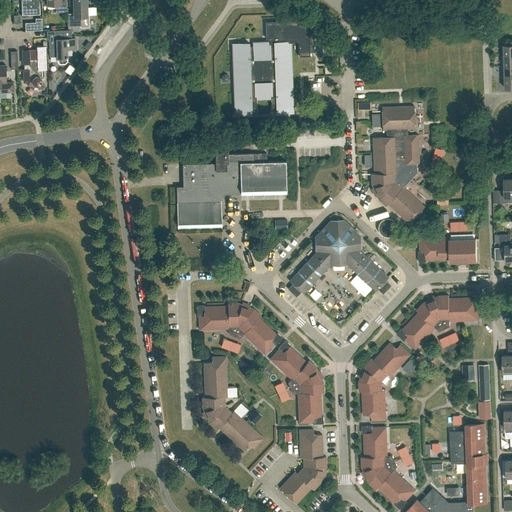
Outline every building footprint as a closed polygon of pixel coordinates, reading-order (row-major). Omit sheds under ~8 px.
[(21,0),(22,15),(40,14),(39,0),(21,0)] [(66,0),(47,0),(47,4),(55,4),(56,12),(66,12),(66,0)] [(67,13),(67,26),(80,25),(80,27),(89,27),(89,14),(87,14),(86,0),(73,0),(74,13),(67,13)] [(25,23),(26,31),(42,30),(41,18),(35,19),(35,22),(25,23)] [(276,113),(293,112),(292,112),(292,97),(292,96),(291,81),(292,81),(291,73),(290,58),(291,58),(291,57),(290,57),(290,42),(298,42),(299,56),(310,56),(309,44),(311,44),(311,37),(314,37),(313,23),(298,24),(298,23),(298,21),(290,21),(288,21),(276,21),(276,22),(274,22),(266,22),(266,24),(266,38),(268,38),(269,42),(254,43),(254,42),(253,42),(253,46),(249,46),(249,43),(232,44),(233,44),(234,59),(233,59),(233,60),(234,60),(234,75),(234,83),(235,83),(235,98),(234,98),(234,99),(235,99),(236,114),(235,114),(252,114),(252,110),(256,110),(256,98),(271,97),(271,109),(276,109),(276,113)] [(49,57),(57,56),(57,61),(60,63),(65,63),(67,61),(67,49),(76,48),(75,38),(71,38),(71,30),(56,30),(56,39),(54,39),(54,44),(49,44),(49,57)] [(42,89),(45,86),(41,83),(42,81),(42,78),(44,78),(43,69),(46,69),(45,47),(47,47),(46,41),(43,41),(43,47),(37,47),(37,50),(22,50),(23,64),(26,63),(27,69),(23,70),(23,82),(29,82),(29,87),(33,90),(37,91),(42,89)] [(502,55),(502,67),(511,66),(511,54),(504,55),(502,55)] [(0,92),(14,92),(13,82),(6,82),(6,65),(0,65),(0,92)] [(511,66),(502,67),(502,78),(505,78),(511,77),(511,66)] [(409,223),(424,207),(403,186),(416,172),(416,163),(419,163),(418,135),(408,135),(407,129),(415,129),(414,106),(382,107),(382,130),(386,130),(386,137),(373,137),(374,173),(371,173),(371,183),(378,199),(386,206),(388,203),(409,223)] [(368,124),(377,124),(377,115),(368,114),(368,124)] [(430,144),(427,160),(436,162),(439,145),(430,144)] [(241,194),(286,192),(286,161),(267,161),(266,153),(253,153),(228,154),(228,152),(221,152),(220,152),(219,152),(218,153),(217,153),(217,154),(216,154),(216,155),(216,156),(215,156),(215,157),(215,158),(215,163),(192,164),(182,164),(183,186),(176,186),(177,230),(222,229),(221,194),(230,194),(241,194)] [(509,202),(509,197),(511,197),(511,178),(504,179),(504,190),(493,190),(494,203),(509,202)] [(436,197),(436,205),(448,205),(448,197),(436,197)] [(383,234),(394,223),(383,212),(372,223),(383,234)] [(448,221),(448,213),(440,214),(440,222),(441,222),(448,221)] [(287,220),(275,220),(275,228),(287,228),(287,220)] [(293,283),(301,291),(303,293),(314,281),(314,279),(316,275),(317,272),(319,270),(328,260),(333,264),(344,264),(348,259),(358,268),(360,271),(362,274),(363,278),(364,280),(376,290),(377,288),(385,280),(388,277),(358,249),(359,248),(359,236),(343,221),(331,221),(316,237),(316,249),(318,250),(289,280),(293,283)] [(511,244),(511,234),(499,234),(499,243),(499,247),(505,247),(506,260),(511,259),(511,244)] [(450,259),(450,262),(477,261),(476,238),(450,239),(450,236),(420,237),(420,251),(418,251),(419,262),(427,261),(427,260),(450,259)] [(385,280),(377,288),(383,293),(390,285),(385,280)] [(288,289),(296,296),(301,291),(293,283),(288,289)] [(435,327),(439,331),(450,326),(450,321),(479,320),(479,306),(480,306),(480,295),(472,296),(472,297),(449,298),(449,295),(439,295),(423,303),(417,310),(419,312),(403,329),(402,328),(397,333),(404,341),(405,339),(409,343),(415,348),(415,349),(435,327)] [(229,334),(240,338),(243,334),(265,354),(274,344),(275,345),(282,337),(277,332),(276,333),(259,317),(261,315),(254,309),(237,302),(227,303),(228,306),(204,307),(204,305),(197,305),(197,316),(199,316),(199,329),(228,328),(229,334)] [(452,328),(436,335),(439,343),(456,336),(452,328)] [(217,343),(234,349),(237,341),(220,335),(217,343)] [(321,415),(320,392),(323,392),(323,382),(316,367),(309,360),(307,362),(290,346),(291,345),(285,340),(278,348),(279,349),(270,359),(291,379),(287,383),(292,393),(298,393),(299,422),(312,422),(312,424),(323,423),(323,415),(321,415)] [(363,415),(372,414),(372,420),(386,419),(385,390),(382,390),(382,380),(388,374),(390,376),(411,354),(410,354),(400,344),(396,348),(390,342),(374,360),(372,358),(365,365),(359,381),(359,391),(362,391),(363,415)] [(511,354),(502,355),(503,372),(511,371),(511,354)] [(227,397),(226,356),(212,357),(212,362),(203,362),(205,392),(205,397),(202,397),(202,407),(205,413),(207,417),(209,423),(216,429),(219,427),(222,431),(244,451),(250,445),(254,448),(263,438),(234,410),(231,412),(225,406),(224,397),(227,397)] [(411,358),(403,367),(409,373),(417,364),(411,358)] [(481,365),(481,381),(489,380),(489,364),(481,365)] [(474,377),(474,365),(464,365),(464,377),(474,377)] [(399,392),(408,396),(414,380),(406,376),(399,392)] [(278,398),(287,395),(279,378),(271,382),(278,398)] [(490,399),(490,383),(481,383),(482,400),(490,399)] [(480,418),(491,417),(490,401),(479,402),(480,418)] [(248,417),(254,423),(262,415),(256,409),(248,417)] [(473,511),(473,503),(487,503),(486,463),(485,463),(485,462),(484,454),(485,454),(484,423),(466,424),(466,432),(452,432),(453,461),(467,460),(469,503),(449,504),(433,489),(421,503),(417,499),(405,511),(473,511)] [(386,426),(377,427),(373,427),(373,425),(362,426),(362,433),(364,433),(365,456),(362,457),(362,466),(369,482),(376,489),(378,487),(395,502),(394,504),(400,509),(407,501),(406,500),(409,496),(415,490),(394,470),(398,466),(393,456),(387,456),(386,426)] [(297,473),(295,471),(279,488),(296,503),(311,487),(313,489),(320,482),(326,466),(326,456),(323,456),(322,434),(313,434),(313,429),(299,430),(300,458),(303,458),(303,467),(297,473)]
